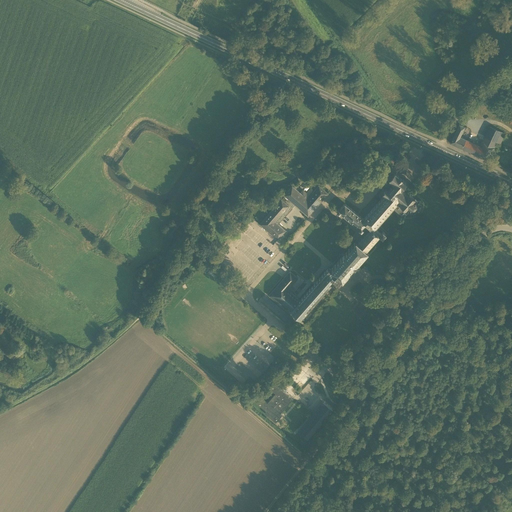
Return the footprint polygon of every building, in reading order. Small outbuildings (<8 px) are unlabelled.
[(481,147),(459,136),(464,126),(459,124),(450,142),(488,160),(496,142),(500,144),(505,133),(490,125),(482,141),(484,142),(481,147)] [(280,305),(282,302),(300,318),(334,279),(339,283),(342,280),(343,281),(368,251),(367,250),(380,235),(382,237),(386,233),(377,226),(394,207),(404,216),(408,211),(410,213),(412,214),(414,214),(417,214),(419,213),(420,211),(421,209),(421,206),(421,204),(419,202),(417,200),(409,193),(408,195),(401,189),(407,182),(395,172),(389,179),(394,183),(388,190),(386,188),(382,193),(384,195),(364,219),(345,203),(339,209),(337,211),(339,213),(340,212),(359,228),(360,230),(366,224),(370,228),(357,243),(356,241),(331,269),(328,268),(298,302),(287,292),(289,290),(288,289),(297,278),(290,271),(269,295),(280,305)] [(308,217),(328,193),(319,185),(307,198),(292,186),(284,195),(284,196),(282,199),(281,199),(260,224),(278,239),(286,230),(278,224),(295,205),(308,217)] [(284,260),(282,262),(289,269),(291,266),(284,260)] [(0,340),(5,347),(10,342),(4,335),(6,333),(1,327),(0,328),(0,340)] [(280,413),(293,399),(274,383),(270,389),(275,393),(267,402),(262,398),(257,403),(266,411),(264,413),(275,422),(282,415),(280,413)] [(332,402),(330,405),(339,413),(341,411),(332,402)] [(326,405),(301,434),(311,442),(336,413),(326,405)]
